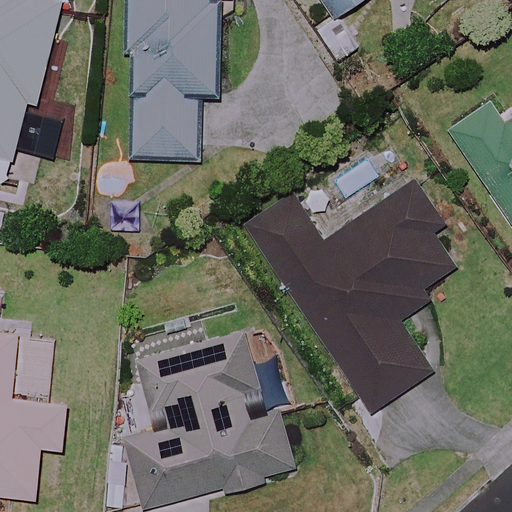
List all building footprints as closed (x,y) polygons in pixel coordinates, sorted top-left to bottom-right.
[(43,101),(66,0),(0,0),(0,180),(13,184),(34,99),(43,101)] [(215,0),(131,0),(131,54),(137,54),(135,157),(203,158),(204,92),(224,92),(224,35),(215,35),(215,0)] [(326,0),(338,18),(321,29),(342,63),(363,49),(344,18),(370,0),(326,0)] [(511,123),(511,124),(496,102),(454,131),(511,215),(511,123)] [(437,368),(404,319),(432,301),(425,290),(466,263),(415,185),(329,242),(298,195),(251,226),(374,410),(437,368)] [(268,385),(254,328),(142,356),(160,431),(130,438),(148,510),(302,472),(288,411),(253,420),(246,391),(268,385)] [(0,333),(0,495),(39,499),(44,446),(64,448),(68,404),(18,399),(24,335),(0,333)]
